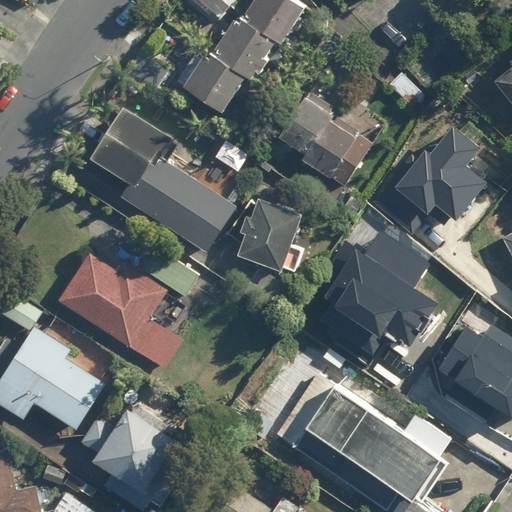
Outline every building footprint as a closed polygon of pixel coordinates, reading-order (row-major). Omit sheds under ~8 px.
[(189,87),(227,112),(250,77),(255,80),(261,72),(263,74),(273,60),(270,58),(280,41),(285,45),(310,7),(299,0),(259,0),(244,23),(238,20),(219,49),(220,50),(222,48),(224,50),(223,52),(224,53),(221,58),(217,55),(214,60),(209,57),(189,87)] [(204,0),(219,16),(236,0),(204,0)] [(324,70),(341,46),(326,37),(310,60),(324,70)] [(160,90),(172,71),(142,53),(131,71),(160,90)] [(511,68),(505,74),(501,70),(492,78),(511,100),(511,113),(510,115),(511,117),(511,68)] [(393,83),(416,106),(428,94),(405,72),(393,83)] [(306,159),(335,177),(360,138),(358,136),(362,130),(332,111),(336,106),(312,91),(283,137),(310,154),(306,159)] [(124,196),(212,252),(241,206),(164,157),(177,138),(128,107),(95,158),(133,182),(124,196)] [(370,203),(412,236),(437,205),(458,221),(486,186),(465,169),(483,146),(454,123),(431,152),(427,148),(420,157),(412,151),(370,203)] [(242,255),(287,271),(288,267),(298,271),(306,250),(295,247),(307,214),(263,198),(256,218),(251,216),(245,231),(250,232),(242,255)] [(324,322),(373,354),(387,334),(411,350),(441,304),(418,289),(435,264),(383,230),(367,254),(348,242),(327,275),(337,282),(328,296),(337,302),(324,322)] [(511,234),(507,237),(507,238),(496,244),(511,273),(511,234)] [(147,269),(189,295),(202,274),(161,248),(147,269)] [(62,300),(169,368),(187,339),(153,318),(172,289),(128,261),(122,271),(93,253),(62,300)] [(14,288),(3,306),(33,326),(45,308),(14,288)] [(38,326),(0,385),(0,401),(27,419),(38,402),(81,429),(110,384),(69,357),(74,349),(38,326)] [(439,369),(510,415),(511,411),(511,339),(491,326),(484,337),(467,326),(439,369)] [(321,372),(279,433),(396,511),(407,511),(416,499),(419,501),(448,458),(443,455),(454,438),(419,414),(408,431),(321,372)] [(278,420),(252,403),(241,421),(267,437),(278,420)] [(108,485),(148,510),(154,500),(164,506),(184,474),(167,464),(182,441),(168,432),(172,425),(140,405),(136,411),(132,408),(119,428),(101,417),(85,442),(103,453),(97,461),(116,473),(108,485)] [(0,452),(0,511),(45,511),(46,511),(40,485),(20,490),(12,450),(0,452)] [(56,511),(99,511),(70,492),(56,511)] [(276,511),(309,511),(286,497),(276,511)]
